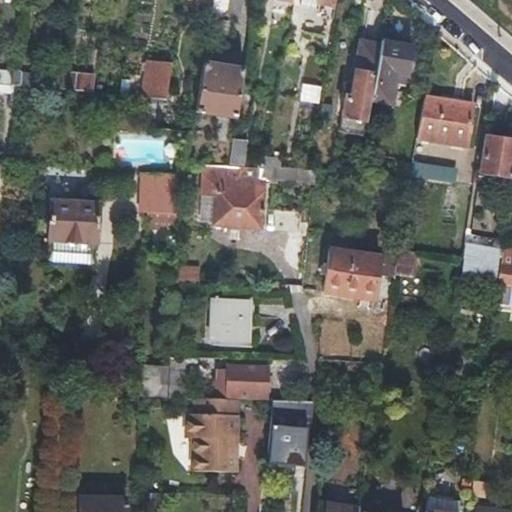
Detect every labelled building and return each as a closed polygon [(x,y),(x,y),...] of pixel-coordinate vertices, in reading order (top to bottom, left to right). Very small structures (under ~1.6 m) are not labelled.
[(214,15),(226,18),(239,20),(242,0),(231,0),(230,6),(214,15)] [(316,0),(315,9),(332,11),(333,0),(316,0)] [(226,23),(213,21),(211,36),(224,38),(226,23)] [(369,103),(379,48),(360,44),(352,90),(345,89),(340,119),(348,120),(345,130),(363,133),(369,103)] [(380,44),(379,48),(369,103),(389,106),(394,78),(406,80),(411,50),(380,44)] [(233,120),(237,96),(241,72),(203,65),(194,113),(233,120)] [(161,104),(163,104),(165,96),(171,70),(150,66),(145,90),(139,89),(137,101),(144,101),(161,104)] [(9,85),(19,87),(60,91),(62,81),(10,75),(9,85)] [(62,81),(60,91),(74,93),(75,82),(62,81)] [(165,96),(163,104),(163,108),(171,110),(173,98),(165,96)] [(418,142),(442,146),(465,150),(472,109),(425,100),(418,142)] [(159,116),(161,104),(144,101),(143,108),(143,114),(159,116)] [(123,137),(122,160),(159,162),(160,139),(123,137)] [(245,165),(248,138),(232,137),(229,163),(245,165)] [(481,174),(496,176),(511,179),(511,174),(511,142),(486,139),(481,174)] [(274,159),(263,156),(260,170),(258,181),(263,181),(269,182),(274,159)] [(454,182),(456,168),(413,161),(411,175),(454,182)] [(206,167),(206,180),(205,193),(216,193),(215,226),(262,227),(263,181),(258,181),(260,170),(206,167)] [(171,199),(174,199),(175,177),(150,176),(150,197),(171,199)] [(150,197),(150,203),(150,209),(171,210),(171,199),(150,197)] [(95,243),(96,224),(97,204),(49,200),(46,241),(95,243)] [(511,308),(511,249),(507,248),(498,307),(511,308)] [(376,276),(378,267),(379,257),(329,250),(323,291),(390,302),(394,278),(376,276)] [(471,263),(469,263),(467,262),(464,280),(494,285),(495,280),(498,281),(501,264),(472,259),(471,263)] [(210,342),(230,343),(250,344),(251,305),(211,304),(210,342)] [(186,399),(186,378),(187,357),(169,356),(167,399),(186,399)] [(165,399),(165,383),(165,367),(142,366),(141,398),(165,399)] [(219,395),(224,395),(229,395),(229,397),(264,398),(268,394),(268,386),(265,384),(265,368),(226,366),(226,374),(216,374),(216,387),(219,387),(219,395)] [(187,414),(187,427),(186,439),(193,439),(192,471),(235,472),(237,400),(194,399),(193,414),(187,414)] [(271,421),(274,421),(277,422),(278,417),(289,418),(289,414),(312,416),(313,404),(273,401),(271,421)] [(268,460),(285,461),(302,462),(304,429),(271,425),(268,460)] [(69,495),(67,511),(78,511),(79,495),(69,495)] [(103,511),(104,497),(79,495),(78,511),(103,511)] [(125,511),(126,502),(126,499),(104,497),(103,511),(125,511)] [(446,500),(444,511),(459,511),(461,503),(446,500)] [(138,511),(138,502),(126,502),(125,511),(138,511)]
